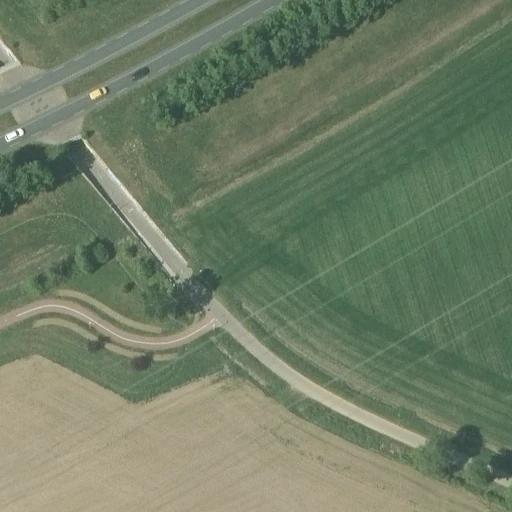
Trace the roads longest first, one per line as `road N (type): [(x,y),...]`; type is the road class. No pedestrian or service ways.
road 1 (unclassified): [(511,483),(291,383),(177,270)]
road 2 (primary): [(0,146),(275,0)]
road 3 (primary): [(202,0),(0,105)]
